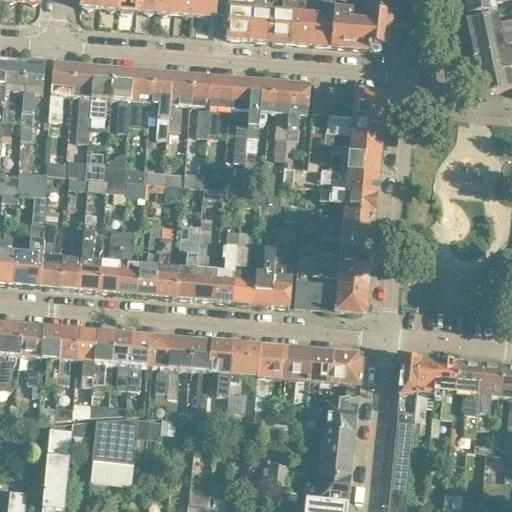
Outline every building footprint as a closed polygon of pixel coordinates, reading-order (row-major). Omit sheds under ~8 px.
[(37,6),(40,6),(40,0),(20,0),(20,5),(28,5),(32,8),(37,6)] [(99,12),(99,0),(80,0),(80,10),(84,10),(88,13),(92,11),(99,12)] [(99,0),(99,12),(106,12),(111,15),(115,13),(118,13),(118,0),(99,0)] [(118,0),(118,13),(121,13),(121,16),(130,17),(130,14),(136,15),(137,0),(118,0)] [(137,0),(136,15),(144,15),(148,18),(152,16),(156,16),(157,0),(137,0)] [(157,0),(156,16),(158,17),(162,19),(167,17),(174,18),(175,0),(157,0)] [(175,0),(174,18),(181,18),(185,21),(190,19),(193,19),(196,20),(197,0),(175,0)] [(197,0),(196,20),(199,20),(203,23),(208,21),(216,21),(216,18),(217,0),(197,0)] [(229,0),(228,19),(226,42),(249,44),(252,12),(252,0),(229,0)] [(249,44),(269,46),(272,13),(263,12),(263,0),(252,0),(252,12),(249,44)] [(272,13),(269,46),(290,48),(294,0),(282,0),(281,14),(272,13)] [(294,0),(290,48),(311,49),(313,17),(311,17),(304,16),(305,0),(294,0)] [(311,49),(331,51),(335,0),(324,0),(323,18),(315,17),(313,17),(311,49)] [(335,0),(331,51),(383,55),(383,51),(391,52),(392,34),(395,0),(366,0),(366,9),(355,8),(351,13),(344,13),(345,0),(335,0)] [(511,0),(460,0),(465,18),(496,12),(494,4),(511,0)] [(496,17),(465,23),(470,43),(511,34),(511,23),(498,26),(496,17)] [(511,34),(470,43),(471,49),(474,61),(511,52),(511,34)] [(511,53),(474,61),(478,79),(511,72),(511,53)] [(7,64),(0,63),(0,129),(3,129),(8,64),(7,64)] [(15,97),(23,97),(26,65),(8,64),(3,129),(1,148),(10,149),(15,97)] [(26,65),(23,97),(21,123),(19,145),(30,146),(34,98),(42,99),(45,67),(26,66),(26,65)] [(75,70),(72,69),(53,68),(48,124),(60,125),(63,99),(69,100),(70,98),(73,98),(75,70)] [(88,147),(89,128),(93,71),(75,70),(73,98),(73,100),(80,101),(76,146),(88,147)] [(93,71),(90,121),(106,122),(107,103),(109,103),(112,104),(115,73),(112,73),(93,71)] [(511,72),(478,79),(478,84),(481,97),(511,91),(511,90),(511,72)] [(115,73),(112,104),(119,104),(116,137),(128,138),(128,132),(133,74),(115,73)] [(133,74),(128,132),(140,133),(142,106),(149,107),(152,107),(154,76),(151,76),(133,74)] [(154,76),(152,107),(158,107),(155,143),(167,144),(167,135),(172,78),(154,76)] [(172,78),(167,135),(179,136),(181,109),(188,110),(191,110),(193,80),(190,79),(172,78)] [(193,80),(191,110),(198,111),(195,141),(207,141),(207,138),(212,81),(193,80)] [(212,81),(207,138),(218,138),(220,113),(227,113),(231,113),(233,83),(230,83),(212,81)] [(233,83),(231,113),(237,114),(232,166),(244,167),(245,155),(246,141),(252,85),(233,83)] [(252,85),(246,141),(259,142),(260,129),(262,130),(266,123),(267,116),(270,117),(272,86),(269,86),(252,85)] [(272,86),(270,117),(277,117),(275,143),(276,143),(274,164),(284,165),(285,155),(286,144),(292,88),(272,86)] [(426,94),(438,95),(439,88),(427,86),(426,94)] [(286,144),(285,155),(294,156),(295,145),(297,145),(300,119),(307,120),(310,89),(292,88),(286,144)] [(329,104),(342,105),(354,106),(353,121),(384,123),(386,102),(381,95),(314,90),(311,117),(327,119),(329,104)] [(327,119),(326,137),(383,142),(384,123),(353,121),(327,119)] [(349,157),(381,160),(383,142),(326,137),(325,148),(349,150),(349,157)] [(381,160),(349,157),(331,156),(329,174),(379,179),(381,160)] [(87,157),(85,183),(86,183),(104,184),(105,169),(106,158),(87,157)] [(46,167),(46,179),(66,181),(67,169),(46,167)] [(105,169),(104,184),(107,185),(124,186),(125,173),(125,171),(105,169)] [(126,186),(144,188),(145,175),(125,173),(124,186),(126,186)] [(283,173),(281,189),(295,190),(296,174),(283,173)] [(379,179),(329,174),(322,174),(320,192),(377,198),(379,179)] [(145,188),(164,189),(165,177),(145,175),(144,188),(145,188)] [(242,196),(257,197),(259,176),(244,175),(242,196)] [(164,189),(165,190),(182,191),(183,191),(184,178),(165,177),(164,189)] [(19,178),(18,183),(18,199),(45,201),(46,180),(19,178)] [(202,193),(203,193),(204,180),(184,178),(183,191),(202,193)] [(204,180),(203,193),(221,194),(222,181),(204,180)] [(0,197),(2,198),(18,199),(18,183),(0,181),(0,197)] [(68,194),(85,195),(86,183),(85,183),(69,181),(68,194)] [(104,184),(86,183),(85,195),(106,197),(107,185),(104,184)] [(126,186),(124,186),(107,185),(106,197),(125,198),(126,186)] [(145,188),(144,188),(126,186),(125,198),(124,203),(143,204),(145,188)] [(182,204),(182,191),(165,190),(164,202),(182,204)] [(344,214),(376,217),(377,198),(320,192),(319,206),(344,209),(344,214)] [(221,207),(221,202),(222,194),(221,194),(203,193),(202,193),(201,205),(221,207)] [(222,194),(221,202),(241,204),(242,196),(222,194)] [(241,212),(259,213),(261,198),(257,197),(242,196),(241,204),(241,212)] [(18,199),(2,198),(1,206),(17,208),(18,199)] [(280,199),(261,198),(259,213),(259,220),(278,222),(280,199)] [(283,208),(282,223),(296,224),(297,209),(283,208)] [(58,292),(59,292),(62,256),(54,255),(57,229),(58,214),(45,212),(45,218),(44,234),(39,290),(58,292)] [(374,235),(376,217),(344,214),(343,221),(318,218),(317,230),(374,235)] [(31,227),(31,228),(29,253),(21,252),(19,252),(16,288),(39,290),(44,234),(45,218),(36,217),(35,227),(31,227)] [(178,265),(174,302),(194,304),(198,249),(200,225),(182,224),(179,252),(187,253),(186,266),(178,265)] [(0,287),(14,288),(16,288),(19,252),(17,252),(19,230),(7,229),(5,251),(0,250),(0,287)] [(96,295),(98,295),(101,259),(93,258),(94,238),(95,231),(84,230),(83,239),(78,294),(96,295)] [(341,250),(373,253),(374,235),(317,230),(316,240),(341,243),(341,250)] [(294,231),(287,231),(286,241),(293,242),(294,231)] [(278,232),(276,253),(271,310),(289,312),(290,299),(291,280),(285,279),(287,254),(284,254),(286,233),(278,232)] [(139,262),(136,299),(156,300),(160,246),(161,234),(151,233),(150,242),(148,263),(139,262)] [(250,308),(251,309),(255,272),(247,271),(248,251),(249,238),(238,237),(238,239),(232,307),(250,308)] [(71,256),(62,256),(59,292),(61,292),(78,294),(83,239),(72,238),(71,256)] [(117,297),(136,299),(139,262),(131,261),(133,239),(122,238),(121,242),(117,297)] [(225,269),(216,269),(213,305),(232,307),(238,239),(228,238),(225,269)] [(109,260),(101,259),(98,295),(99,295),(117,297),(121,242),(111,241),(109,260)] [(156,300),(174,302),(178,265),(170,265),(171,247),(160,246),(156,300)] [(211,305),(213,305),(216,269),(208,268),(209,250),(198,249),(194,304),(211,305)] [(371,272),(373,253),(341,250),(340,258),(315,256),(314,261),(298,260),(297,266),(371,272)] [(251,309),(271,310),(276,253),(266,252),(263,273),(255,272),(251,309)] [(337,288),(369,290),(371,272),(297,266),(296,276),(338,280),(337,288)] [(369,290),(337,288),(336,303),(324,301),(325,287),(296,285),(294,299),(293,312),(361,318),(367,313),(369,290)] [(0,338),(0,388),(12,389),(13,372),(13,368),(16,363),(17,358),(18,358),(21,329),(19,329),(1,327),(0,338)] [(21,329),(18,358),(20,358),(20,362),(29,363),(27,388),(40,389),(41,363),(42,331),(23,329),(21,329)] [(62,332),(42,331),(41,363),(48,364),(46,387),(58,388),(62,332)] [(80,334),(62,332),(58,388),(69,389),(71,366),(77,366),(80,334)] [(93,391),(96,352),(97,335),(80,334),(77,366),(83,367),(81,390),(93,391)] [(97,335),(96,352),(114,353),(115,337),(97,335)] [(115,337),(114,353),(112,369),(118,370),(116,393),(128,394),(132,338),(115,337)] [(150,340),(132,338),(128,394),(139,395),(141,371),(147,372),(148,366),(150,340)] [(166,403),(172,342),(150,340),(148,366),(151,366),(151,372),(157,373),(155,397),(154,406),(166,407),(166,403)] [(191,343),(172,342),(166,403),(166,407),(165,420),(175,419),(176,403),(179,375),(187,375),(187,372),(189,372),(191,343)] [(193,344),(191,343),(189,372),(190,372),(190,375),(198,376),(196,404),(195,413),(186,412),(185,418),(205,418),(206,404),(209,374),(211,374),(213,345),(193,344)] [(233,347),(213,345),(211,374),(212,374),(212,377),(218,378),(216,401),(228,402),(233,347)] [(241,379),(258,381),(261,349),(233,347),(228,402),(227,416),(237,415),(237,416),(244,417),(246,397),(240,396),(241,379)] [(258,381),(255,413),(266,412),(269,383),(281,384),(281,381),(283,381),(285,352),(261,349),(258,381)] [(114,353),(96,352),(93,391),(92,399),(104,399),(106,369),(112,369),(114,353)] [(311,354),(285,352),(283,381),(285,381),(284,384),(296,385),(294,405),(306,405),(311,354)] [(319,387),(331,388),(334,356),(311,354),(306,405),(306,409),(314,408),(318,407),(319,387)] [(357,358),(334,356),(331,388),(346,389),(345,401),(359,400),(362,364),(357,358)] [(403,362),(399,401),(416,399),(419,363),(403,362)] [(416,399),(412,435),(423,436),(424,427),(426,412),(432,413),(434,397),(437,365),(419,363),(416,399)] [(453,424),(456,398),(459,366),(437,365),(434,397),(443,398),(440,423),(453,424)] [(482,368),(459,366),(456,398),(468,399),(465,426),(463,440),(475,441),(477,428),(482,368)] [(482,368),(477,428),(488,430),(491,400),(499,401),(502,370),(482,368)] [(503,402),(511,402),(507,446),(511,446),(511,370),(505,370),(502,370),(499,401),(503,402)] [(395,443),(387,511),(404,511),(405,504),(411,445),(412,435),(416,399),(399,401),(395,443)] [(324,431),(323,434),(355,437),(355,434),(358,404),(326,407),(318,407),(314,408),(313,416),(325,417),(324,431)] [(127,406),(127,410),(126,418),(143,417),(144,408),(127,406)] [(73,413),(72,423),(91,421),(92,408),(74,407),(73,413)] [(110,409),(92,408),(91,421),(109,420),(110,409)] [(110,409),(109,420),(126,418),(127,410),(110,409)] [(55,428),(55,424),(56,412),(39,410),(39,429),(55,428)] [(72,423),(73,413),(56,412),(55,424),(72,423)] [(265,426),(266,412),(255,413),(254,425),(265,426)] [(236,426),(237,416),(237,415),(227,416),(217,415),(215,431),(222,432),(223,425),(236,426)] [(5,417),(4,430),(13,430),(14,417),(5,417)] [(138,421),(96,425),(95,441),(89,485),(131,489),(136,443),(138,421)] [(157,445),(158,438),(160,423),(138,421),(136,443),(157,445)] [(162,422),(161,438),(174,439),(176,423),(162,422)] [(73,438),(95,441),(96,425),(74,426),(73,434),(73,438)] [(292,429),(265,426),(254,425),(253,434),(291,438),(292,429)] [(57,511),(64,511),(73,438),(73,434),(53,432),(44,511),(55,511),(56,511),(57,511)] [(355,437),(323,434),(321,457),(352,460),(355,437)] [(495,458),(495,447),(483,446),(483,458),(495,458)] [(288,469),(289,462),(290,453),(251,450),(250,456),(272,458),(270,467),(288,469)] [(290,453),(289,462),(301,464),(302,455),(290,453)] [(350,483),(352,460),(321,457),(319,479),(319,481),(350,485),(350,483)] [(268,488),(270,467),(263,467),(262,488),(268,488)] [(288,469),(270,467),(268,488),(286,490),(288,469)] [(350,486),(350,485),(319,481),(319,482),(316,506),(327,507),(347,509),(350,486)] [(484,485),(482,498),(501,500),(503,487),(484,485)] [(7,511),(23,511),(25,498),(9,496),(7,511)] [(189,497),(187,509),(207,511),(208,500),(189,497)] [(445,497),(443,511),(460,511),(462,499),(445,497)] [(208,500),(207,511),(206,511),(226,511),(228,503),(208,500)]
